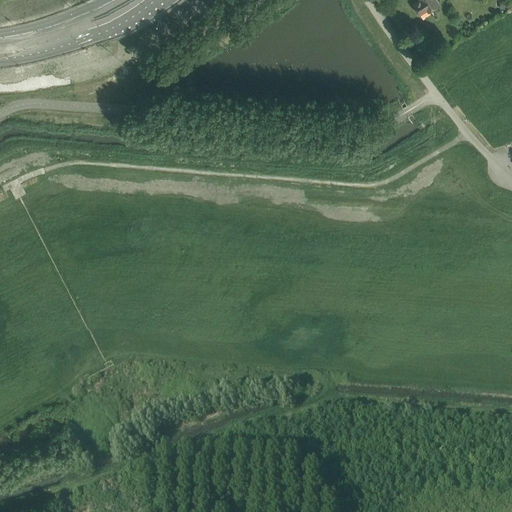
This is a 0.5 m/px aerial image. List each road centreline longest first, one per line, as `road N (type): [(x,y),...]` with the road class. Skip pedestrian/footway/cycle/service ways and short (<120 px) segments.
road 1 (unclassified): [(511,175),(467,134),(369,0)]
road 2 (secondary): [(0,60),(85,39),(153,0)]
